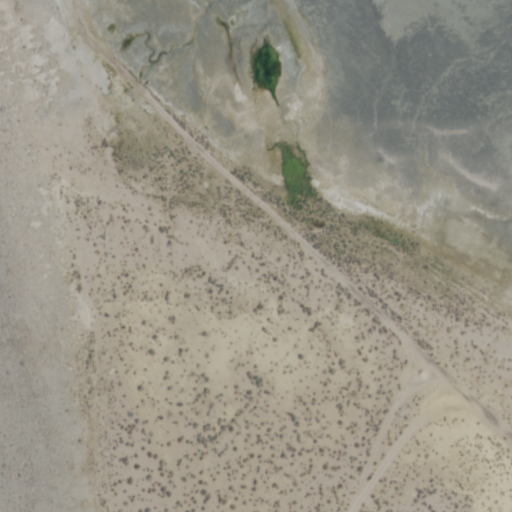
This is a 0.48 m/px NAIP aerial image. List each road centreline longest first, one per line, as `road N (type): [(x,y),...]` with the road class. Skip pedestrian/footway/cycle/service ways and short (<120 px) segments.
road 1 (track): [(511,446),(307,255),(161,71),(117,0)]
road 2 (track): [(447,386),(372,463),(346,511)]
